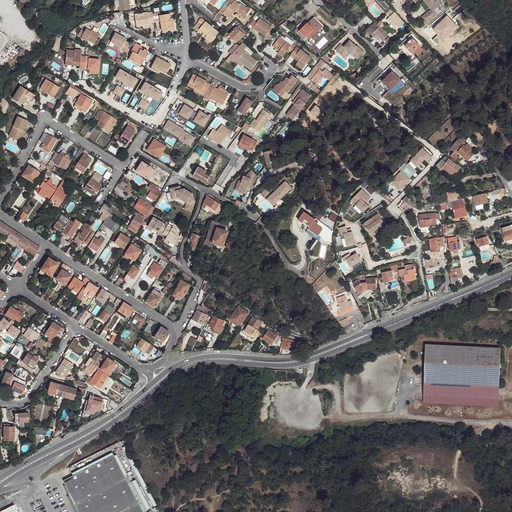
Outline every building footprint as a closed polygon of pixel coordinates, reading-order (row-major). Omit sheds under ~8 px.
[(119,6),(120,11),(130,9),(129,0),(115,0),(115,1),(115,6),(119,6)] [(223,14),(223,13),(230,18),(235,11),(236,10),(243,16),(243,17),(246,19),(248,15),(244,12),(246,8),(241,4),(240,5),(233,0),(228,0),(219,12),(223,14)] [(374,0),(384,11),(384,12),(386,14),(387,13),(391,9),(382,0),(374,0)] [(426,0),(430,5),(429,6),(431,10),(425,15),(427,18),(424,20),(427,23),(446,8),(440,0),(439,0),(426,0)] [(244,12),(248,15),(252,10),(248,7),(246,8),(244,12)] [(399,28),(405,23),(391,9),(387,13),(390,16),(387,20),(390,23),(392,21),(397,26),(399,28)] [(237,15),(244,20),(246,19),(243,17),(243,16),(236,10),(235,11),(238,13),(237,15)] [(130,15),(131,22),(135,21),(136,23),(136,27),(142,26),(149,25),(149,23),(154,22),(154,20),(153,16),(152,13),(152,12),(147,13),(147,12),(130,15)] [(153,16),(154,20),(160,19),(160,22),(162,31),(167,30),(168,30),(168,27),(174,26),(173,20),(172,20),(170,21),(170,19),(169,14),(160,15),(159,12),(153,13),(153,16)] [(314,18),(308,23),(314,29),(312,31),(307,36),(306,37),(310,40),(312,37),(311,36),(317,30),(318,31),(323,27),(314,18)] [(207,35),(205,38),(211,42),(219,32),(205,22),(201,19),(197,24),(193,28),(198,31),(200,30),(204,33),(207,35)] [(265,36),(265,37),(269,40),(275,32),(271,29),(272,27),(260,19),(253,27),(259,31),(265,36)] [(287,33),(289,26),(284,22),(279,27),(287,33)] [(370,27),(375,31),(380,26),(377,24),(376,23),(375,22),(370,27)] [(306,37),(307,36),(312,31),(314,29),(308,23),(301,30),(299,28),(297,28),(296,29),(295,30),(295,32),(296,33),(303,40),(306,37)] [(237,42),(244,35),(246,32),(239,25),(236,27),(229,35),(237,42)] [(374,38),(375,37),(376,35),(379,38),(383,41),(389,35),(381,28),(380,26),(375,31),(371,35),(374,38)] [(370,36),(371,35),(375,31),(370,27),(366,31),(370,36)] [(81,29),(77,36),(86,41),(87,40),(95,44),(100,34),(92,30),(91,31),(86,28),(85,30),(81,29)] [(115,33),(110,42),(116,44),(122,48),(120,50),(125,52),(127,48),(130,43),(125,41),(126,38),(115,33)] [(416,57),(423,50),(419,46),(413,39),(415,37),(412,34),(400,45),(403,48),(405,46),(412,53),(416,57)] [(228,36),(236,43),(237,42),(229,35),(228,36)] [(280,50),(279,51),(278,53),(283,57),(288,50),(292,53),(297,47),(295,46),(292,44),(294,42),(286,36),(284,40),(280,37),(274,45),(280,50)] [(342,57),(345,54),(346,55),(349,52),(354,57),(357,54),(360,57),(365,53),(357,46),(356,47),(350,41),(344,47),(341,44),(335,50),(342,57)] [(133,51),(130,57),(138,61),(139,60),(143,62),(148,51),(144,49),(143,51),(140,49),(141,48),(142,46),(135,43),(131,51),(133,51)] [(241,49),(244,51),(247,47),(242,43),(238,48),(231,54),(231,55),(237,60),(241,55),(238,53),(241,49)] [(229,52),(231,54),(238,48),(235,46),(229,52)] [(298,61),(297,63),(303,68),(311,58),(297,47),(292,53),(290,55),(298,61)] [(78,68),(87,69),(98,70),(99,59),(89,58),(89,56),(80,55),(80,50),(73,49),(73,50),(65,49),(64,60),(75,62),(79,62),(78,68)] [(251,70),(257,61),(244,51),(241,49),(238,53),(241,55),(237,60),(244,64),(251,70)] [(130,57),(128,59),(141,65),(143,62),(139,60),(138,61),(130,57)] [(156,57),(151,66),(159,70),(166,74),(171,64),(166,62),(162,60),(160,59),(156,57)] [(369,67),(376,60),(372,57),(366,64),(369,67)] [(321,59),(307,76),(317,84),(323,75),(330,80),(334,76),(325,69),(323,72),(320,69),(325,62),(321,59)] [(193,74),(188,85),(195,89),(195,88),(201,91),(201,92),(205,94),(210,86),(210,85),(206,82),(206,81),(202,79),(198,77),(193,74)] [(281,97),(285,91),(288,93),(298,80),(292,75),(289,79),(287,77),(283,82),(280,87),(278,85),(274,91),(281,97)] [(46,79),(40,88),(54,97),(59,87),(46,79)] [(20,86),(13,98),(23,105),(27,98),(30,100),(34,94),(20,86)] [(205,94),(205,95),(210,98),(223,105),(228,95),(225,93),(218,89),(215,87),(214,89),(210,86),(205,94)] [(70,87),(66,93),(74,98),(78,92),(73,88),(70,87)] [(295,116),(311,96),(299,87),(298,88),(290,98),(294,101),(296,102),(294,105),(289,112),(295,116)] [(87,110),(93,101),(81,94),(78,100),(76,98),(73,102),(75,103),(87,110)] [(244,115),(253,102),(247,98),(238,111),(244,115)] [(85,113),(87,110),(75,103),(74,107),(85,113)] [(194,111),(185,105),(184,107),(184,108),(180,106),(177,112),(188,119),(190,117),(191,114),(192,112),(194,111)] [(253,121),(250,126),(259,132),(271,115),(263,110),(261,113),(257,120),(255,123),(253,121)] [(102,111),(97,118),(100,120),(106,124),(103,128),(109,131),(116,120),(102,111)] [(197,118),(191,114),(190,117),(195,120),(195,121),(204,126),(209,117),(200,112),(199,114),(198,116),(197,118)] [(18,116),(9,136),(19,141),(21,136),(24,131),(28,121),(18,116)] [(97,124),(103,128),(106,124),(100,120),(97,124)] [(184,130),(169,120),(164,129),(179,138),(178,139),(190,146),(195,138),(183,131),(184,130)] [(128,124),(128,125),(136,129),(138,126),(130,121),(128,124)] [(120,137),(118,140),(126,145),(135,130),(128,125),(120,137)] [(214,129),(208,136),(212,139),(213,138),(221,144),(227,136),(229,137),(233,133),(222,125),(217,131),(214,129)] [(43,143),(41,148),(49,152),(57,140),(48,135),(44,133),(40,141),(43,143)] [(116,143),(120,137),(116,134),(112,140),(116,143)] [(244,135),(239,144),(249,149),(253,151),(258,142),(244,135)] [(211,141),(219,147),(221,144),(213,138),(212,139),(211,141)] [(155,140),(148,150),(159,157),(166,147),(155,140)] [(450,156),(454,152),(461,143),(459,141),(447,154),(450,156)] [(456,160),(459,156),(458,156),(460,154),(467,161),(474,155),(470,151),(464,145),(464,146),(462,145),(457,151),(458,152),(456,154),(454,152),(450,156),(456,160)] [(56,152),(51,161),(63,168),(66,163),(70,156),(66,154),(64,157),(60,154),(59,154),(56,152)] [(272,152),(264,154),(268,167),(271,166),(271,162),(275,161),(272,152)] [(84,154),(75,167),(83,172),(92,159),(84,154)] [(450,174),(452,171),(456,174),(461,168),(457,164),(457,165),(445,156),(442,161),(441,160),(436,166),(440,169),(441,167),(450,174)] [(142,161),(139,166),(141,167),(138,172),(146,178),(146,177),(150,179),(155,170),(142,161)] [(29,165),(24,174),(29,177),(27,179),(33,183),(40,172),(29,165)] [(199,167),(194,176),(210,184),(213,178),(205,174),(206,171),(199,167)] [(242,180),(239,188),(246,192),(248,189),(249,185),(254,187),(256,183),(258,177),(252,171),(247,176),(246,177),(244,176),(242,180)] [(102,177),(95,173),(86,187),(84,189),(85,189),(84,191),(83,192),(91,197),(93,195),(97,189),(100,184),(98,183),(102,177)] [(42,188),(38,193),(44,198),(46,196),(49,198),(57,188),(52,185),(52,181),(49,179),(48,181),(45,178),(39,187),(42,188)] [(63,180),(59,187),(61,189),(65,184),(66,184),(67,183),(63,180)] [(239,180),(235,190),(245,195),(246,192),(239,188),(242,180),(239,180)] [(118,183),(114,189),(122,193),(126,187),(125,187),(127,184),(122,181),(120,184),(118,183)] [(149,192),(147,196),(146,198),(151,202),(153,200),(155,201),(160,192),(158,190),(159,188),(151,182),(148,186),(146,185),(144,188),(146,189),(145,190),(149,192)] [(275,192),(281,198),(291,188),(286,182),(275,192)] [(166,193),(168,201),(178,198),(187,203),(184,209),(191,212),(195,202),(194,201),(192,194),(190,193),(188,193),(186,192),(186,190),(184,189),(180,190),(179,186),(170,189),(171,192),(166,193)] [(57,189),(66,195),(68,193),(63,190),(61,189),(59,187),(57,189)] [(57,189),(50,199),(56,203),(55,205),(59,207),(66,195),(57,189)] [(362,189),(352,200),(363,212),(369,206),(363,201),(362,200),(364,198),(365,199),(367,201),(371,198),(362,189)] [(460,196),(459,189),(446,193),(447,200),(445,200),(445,203),(461,199),(460,196)] [(268,199),(274,205),(281,198),(275,192),(268,199)] [(473,198),(475,205),(483,203),(487,202),(485,193),(469,197),(470,199),(473,198)] [(204,208),(205,207),(207,204),(215,210),(219,213),(222,206),(219,204),(208,196),(204,203),(202,207),(204,208)] [(402,201),(404,202),(413,207),(419,211),(436,206),(435,203),(420,207),(410,201),(411,198),(407,196),(402,201)] [(134,208),(143,213),(142,214),(144,215),(143,216),(144,217),(146,218),(151,210),(153,207),(153,206),(150,205),(151,202),(143,197),(142,200),(140,198),(139,199),(134,208)] [(468,216),(463,199),(451,202),(455,216),(462,215),(463,217),(468,216)] [(403,213),(413,207),(404,202),(398,209),(403,213)] [(104,203),(102,207),(107,211),(110,207),(104,203)] [(205,207),(213,213),(215,210),(207,204),(205,207)] [(108,216),(109,215),(110,213),(107,211),(102,207),(99,210),(103,213),(108,216)] [(304,211),(298,220),(306,225),(303,229),(316,238),(322,228),(317,224),(318,223),(314,220),(315,219),(304,211)] [(23,221),(27,215),(23,212),(19,218),(23,221)] [(136,215),(130,224),(138,229),(136,232),(137,233),(139,230),(146,218),(144,217),(143,219),(140,218),(142,215),(135,212),(134,214),(136,215)] [(99,218),(105,222),(108,216),(103,213),(99,218)] [(440,219),(439,213),(419,215),(420,226),(431,225),(436,224),(436,219),(440,219)] [(387,227),(378,214),(365,223),(367,227),(373,236),(387,227)] [(54,227),(62,232),(67,224),(69,220),(62,215),(54,227)] [(105,222),(103,224),(115,233),(116,232),(121,224),(109,215),(108,216),(105,222)] [(153,217),(148,226),(153,229),(158,232),(157,234),(161,237),(163,234),(167,226),(168,225),(153,217)] [(62,232),(60,234),(68,239),(69,237),(71,238),(81,222),(75,219),(73,222),(69,220),(67,224),(62,232)] [(0,221),(0,231),(8,237),(18,243),(23,236),(0,221)] [(236,222),(232,235),(236,236),(241,223),(236,222)] [(79,232),(74,241),(79,245),(82,241),(87,244),(94,234),(91,232),(92,230),(91,226),(88,224),(85,224),(81,230),(83,231),(82,234),(79,232)] [(167,226),(163,234),(167,236),(165,239),(170,243),(171,241),(175,243),(178,239),(176,238),(178,235),(174,233),(176,230),(179,232),(181,228),(174,224),(171,229),(167,226)] [(506,240),(511,238),(511,224),(502,228),(506,240)] [(222,246),(227,231),(217,228),(216,228),(210,226),(205,240),(212,242),(222,246)] [(121,233),(115,243),(124,249),(130,239),(121,233)] [(192,233),(190,240),(192,241),(191,243),(194,244),(193,247),(197,248),(202,237),(192,233)] [(476,236),(479,246),(489,243),(486,233),(476,236)] [(35,255),(40,248),(23,236),(18,243),(26,249),(35,255)] [(456,236),(448,238),(450,251),(453,250),(454,253),(458,252),(456,242),(457,241),(456,236)] [(8,237),(6,241),(15,247),(18,243),(8,237)] [(94,237),(88,246),(96,252),(104,239),(101,237),(99,240),(94,237)] [(444,248),(442,237),(429,239),(431,252),(437,251),(437,249),(444,248)] [(145,246),(144,247),(148,250),(147,252),(151,255),(154,257),(155,254),(157,251),(147,243),(145,246)] [(131,244),(125,254),(129,257),(135,260),(141,251),(131,244)] [(401,254),(406,252),(405,248),(388,252),(390,258),(401,256),(401,254)] [(167,262),(169,260),(157,251),(156,254),(167,262)] [(48,258),(41,269),(51,276),(58,264),(48,258)] [(153,259),(148,266),(152,268),(149,273),(152,275),(157,278),(164,268),(163,268),(166,262),(161,259),(159,263),(162,265),(161,267),(159,266),(160,264),(158,263),(157,264),(154,263),(155,261),(153,261),(154,259),(153,259)] [(17,261),(13,268),(18,271),(23,264),(17,261)] [(133,265),(125,276),(129,279),(131,277),(134,279),(140,269),(133,265)] [(410,279),(416,277),(414,269),(411,269),(410,265),(405,266),(406,269),(399,270),(400,276),(404,275),(405,281),(410,280),(410,279)] [(62,269),(55,279),(65,285),(72,275),(62,269)] [(384,281),(393,279),(392,271),(392,270),(391,270),(382,272),(384,281)] [(457,272),(449,273),(451,284),(458,283),(457,272)] [(75,278),(69,287),(73,290),(78,293),(83,284),(85,285),(89,279),(85,277),(82,282),(75,278)] [(356,294),(361,300),(373,291),(372,289),(377,289),(376,278),(366,278),(366,282),(361,283),(359,279),(353,283),(355,287),(354,288),(358,293),(356,294)] [(180,280),(172,295),(177,298),(178,295),(180,296),(182,293),(184,295),(190,285),(180,280)] [(206,284),(203,290),(208,293),(212,286),(207,283),(207,281),(205,280),(204,280),(203,282),(204,283),(206,284)] [(166,286),(162,292),(166,295),(173,284),(170,282),(167,287),(166,286)] [(85,303),(89,296),(92,298),(98,288),(89,283),(85,288),(84,287),(77,297),(85,303)] [(102,288),(95,299),(104,304),(111,294),(102,288)] [(152,292),(145,302),(154,308),(161,298),(162,295),(157,292),(159,290),(155,288),(154,290),(153,289),(152,292)] [(339,310),(341,315),(352,310),(352,309),(352,307),(353,306),(351,300),(347,302),(345,295),(337,298),(340,306),(341,310),(339,310)] [(119,306),(117,309),(119,310),(127,315),(130,317),(135,309),(122,301),(119,306)] [(108,304),(99,317),(106,322),(115,309),(108,304)] [(207,315),(210,311),(203,307),(201,306),(198,305),(196,309),(197,310),(207,315)] [(10,306),(4,315),(13,320),(14,319),(19,322),(24,314),(19,310),(18,312),(10,306)] [(239,306),(229,320),(233,323),(239,327),(249,313),(239,306)] [(83,309),(76,320),(79,322),(82,316),(85,311),(83,309)] [(195,314),(192,320),(203,325),(207,317),(209,318),(210,316),(207,315),(197,310),(195,314)] [(258,316),(252,312),(250,315),(253,318),(245,330),(253,335),(253,334),(256,336),(257,334),(258,335),(259,334),(258,333),(259,331),(258,330),(259,328),(263,321),(258,316)] [(364,316),(367,323),(373,321),(370,314),(364,316)] [(137,315),(134,319),(138,321),(136,325),(140,328),(145,320),(137,315)] [(214,316),(209,326),(213,328),(212,330),(215,332),(216,329),(220,331),(218,334),(221,335),(225,328),(222,327),(224,322),(214,316)] [(3,317),(0,321),(0,327),(2,329),(1,332),(5,335),(13,326),(3,317)] [(90,318),(85,326),(89,329),(94,321),(90,318)] [(350,324),(347,318),(339,322),(343,327),(350,324)] [(148,324),(144,330),(148,333),(155,322),(151,320),(148,324)] [(53,322),(45,334),(49,336),(53,339),(58,332),(59,333),(60,330),(62,331),(64,329),(61,327),(53,322)] [(161,326),(154,336),(159,339),(158,341),(162,344),(163,343),(163,342),(170,332),(161,326)] [(28,330),(24,335),(31,341),(33,338),(36,340),(40,335),(38,333),(37,333),(29,327),(27,329),(28,330)] [(105,327),(100,336),(104,338),(108,332),(110,330),(105,327)] [(268,330),(263,339),(272,345),(274,342),(277,338),(278,336),(270,330),(268,330)] [(140,341),(137,347),(145,352),(147,349),(150,352),(154,346),(140,337),(138,339),(140,341)] [(192,337),(188,344),(194,347),(197,340),(192,337)] [(282,342),(282,347),(288,347),(295,348),(295,343),(296,344),(297,342),(286,338),(284,342),(282,342)] [(254,347),(248,343),(243,350),(244,351),(251,351),(254,347)] [(501,348),(425,344),(423,395),(499,399),(501,348)] [(28,353),(23,360),(28,363),(33,366),(36,362),(39,357),(34,355),(35,353),(32,351),(31,351),(29,354),(28,353)] [(87,366),(84,371),(88,373),(87,375),(89,376),(95,367),(102,355),(97,352),(92,359),(90,358),(85,365),(87,366)] [(107,358),(102,366),(98,363),(95,367),(99,369),(109,375),(109,374),(110,375),(111,373),(111,372),(110,372),(116,364),(116,363),(107,358)] [(64,378),(72,366),(68,364),(69,363),(64,360),(56,372),(57,373),(56,375),(59,377),(61,377),(61,376),(64,378)] [(116,364),(110,372),(111,372),(113,374),(119,365),(116,364)] [(128,366),(124,373),(128,375),(132,369),(128,366)] [(98,369),(92,379),(89,376),(86,381),(88,383),(93,387),(94,385),(100,388),(108,376),(98,369)] [(13,374),(6,372),(1,384),(1,385),(7,387),(22,393),(26,386),(18,383),(19,379),(13,376),(13,374)] [(100,388),(103,390),(110,378),(108,376),(100,388)] [(48,392),(56,394),(59,384),(51,381),(48,392)] [(56,394),(65,396),(68,386),(59,384),(56,394)] [(65,396),(73,398),(76,388),(68,386),(65,396)] [(124,389),(122,393),(127,396),(131,391),(126,387),(125,389),(124,389)] [(86,402),(97,405),(100,394),(90,391),(86,402)] [(499,399),(423,395),(423,403),(498,406),(499,399)] [(28,411),(15,413),(16,422),(29,420),(28,411)] [(4,440),(14,440),(15,425),(4,424),(4,440)] [(53,438),(63,434),(63,430),(55,430),(53,438)] [(157,503),(125,446),(122,448),(154,504),(157,503)] [(70,494),(79,511),(143,511),(129,484),(114,454),(63,480),(70,494)] [(129,484),(143,511),(145,511),(148,510),(147,508),(149,507),(136,480),(129,484)] [(79,511),(70,494),(66,496),(74,511),(79,511)] [(15,511),(18,511),(14,503),(12,504),(10,505),(5,507),(0,509),(0,511),(15,511)]
